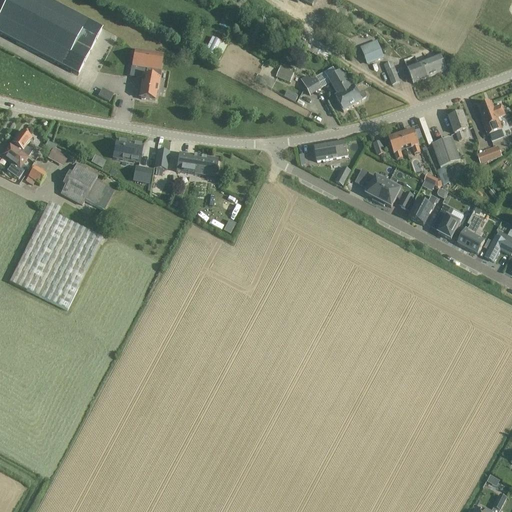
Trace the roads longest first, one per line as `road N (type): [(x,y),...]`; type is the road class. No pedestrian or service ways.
road 1 (residential): [(511,284),(280,163),(274,143)]
road 2 (unclassified): [(0,100),(204,140),(274,143)]
road 3 (unclassified): [(274,143),(370,125),(511,73)]
